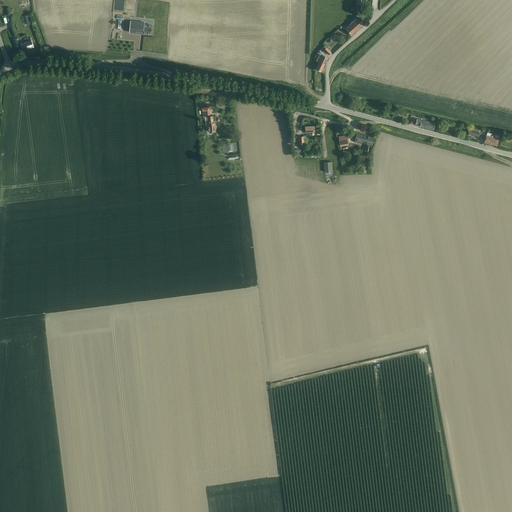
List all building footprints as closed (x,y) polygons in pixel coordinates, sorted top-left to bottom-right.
[(358,19),(346,29),(352,35),(363,25),(358,19)] [(131,23),(127,22),(126,30),(130,30),(130,32),(151,34),(152,25),(144,24),(144,22),(131,21),(131,23)] [(28,41),(20,44),(23,50),(34,46),(32,40),(31,40),(30,38),(27,39),(28,41)] [(321,59),(319,62),(323,64),(324,65),(328,58),(326,57),(327,55),(328,54),(325,51),(324,53),(322,56),(321,56),(320,58),(321,59)] [(213,123),(213,116),(210,116),(209,110),(202,111),(203,117),(207,116),(208,121),(205,121),(206,129),(209,129),(209,132),(215,131),(214,123),(213,123)] [(433,130),(435,123),(417,119),(416,124),(421,125),(420,126),(424,127),(433,130)] [(374,138),(356,133),(354,140),(372,145),(374,138)] [(489,136),(486,135),(484,142),(497,146),(500,135),(495,134),(495,135),(490,133),(489,136)] [(340,146),(348,145),(347,135),(339,136),(340,146)] [(332,171),(331,162),(324,162),(325,172),(332,171)]
